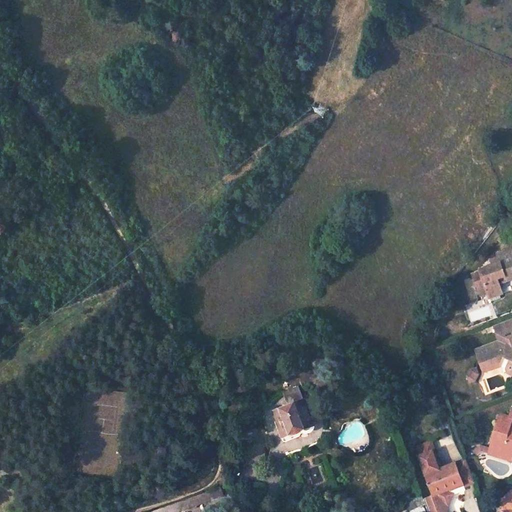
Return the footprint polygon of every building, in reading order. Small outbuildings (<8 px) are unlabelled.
[(511,246),(498,252),(499,256),(491,259),(493,263),(481,267),(482,269),(481,269),(474,272),(479,288),(487,285),(488,289),(489,292),(500,288),(499,286),(502,285),(501,282),(499,276),(507,274),(509,279),(511,278),(511,246)] [(499,276),(501,282),(509,279),(507,274),(499,276)] [(490,296),(501,292),(504,291),(503,287),(502,285),(499,286),(500,288),(489,292),(490,296)] [(511,328),(511,329),(495,335),(498,343),(475,351),(483,372),(502,366),(504,366),(508,375),(511,376),(511,328)] [(472,380),(475,371),(474,368),(468,370),(465,376),(467,382),(472,380)] [(202,387),(211,384),(208,375),(199,379),(202,387)] [(212,415),(221,412),(218,403),(209,407),(212,415)] [(276,414),(285,437),(290,436),(294,434),(296,433),(298,432),(300,431),(304,430),(307,432),(309,432),(312,431),(314,429),(315,426),(315,423),(309,407),(305,408),(303,403),(276,414)] [(381,411),(383,418),(391,415),(388,408),(381,411)] [(495,426),(488,446),(492,447),(489,456),(509,463),(511,454),(511,453),(511,411),(510,411),(510,412),(508,419),(501,417),(498,427),(495,426)] [(431,494),(421,498),(426,511),(446,511),(443,502),(445,490),(444,487),(459,481),(453,463),(438,469),(431,450),(416,455),(431,494)] [(485,458),(483,453),(476,456),(474,462),(479,463),(480,459),(485,458)] [(459,481),(444,487),(445,490),(446,493),(462,487),(459,481)] [(180,511),(222,497),(219,488),(178,504),(180,511)] [(511,511),(511,490),(499,502),(505,508),(501,511),(511,511)] [(409,511),(423,511),(420,501),(408,505),(409,511)]
